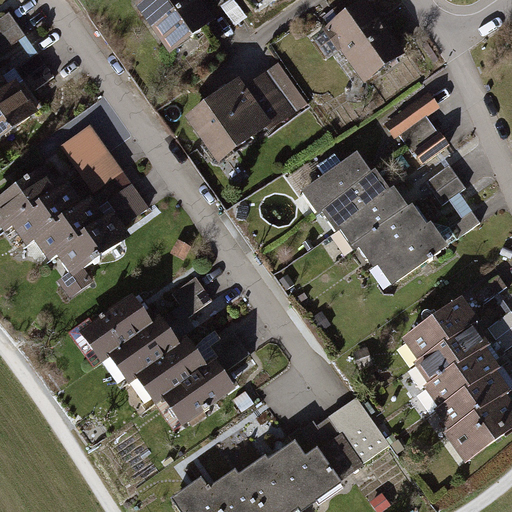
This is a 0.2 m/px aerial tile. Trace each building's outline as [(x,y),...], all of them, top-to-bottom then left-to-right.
[(198,0),(149,0),(134,10),(169,61),(218,28),(198,0)] [(404,59),(367,6),(327,34),(365,87),(404,59)] [(26,35),(9,13),(0,19),(0,47),(4,52),(26,35)] [(54,75),(37,53),(15,70),(32,92),(54,75)] [(243,82),(186,122),(218,169),(307,107),(281,70),(250,91),(243,82)] [(0,75),(0,98),(11,90),(0,75)] [(0,141),(43,109),(22,81),(11,90),(0,98),(0,141)] [(440,109),(429,93),(384,124),(394,140),(440,109)] [(426,119),(400,138),(413,156),(417,153),(425,163),(446,147),(426,119)] [(61,142),(92,194),(124,175),(93,123),(61,142)] [(363,157),(309,196),(396,285),(451,246),(363,157)] [(450,168),(427,184),(442,206),(465,190),(450,168)] [(44,177),(0,205),(0,219),(73,273),(122,236),(44,177)] [(121,230),(150,208),(132,185),(103,207),(121,230)] [(158,319),(166,314),(175,328),(214,304),(200,280),(152,310),(158,319)] [(132,304),(82,336),(187,427),(235,391),(132,304)] [(511,377),(465,308),(403,350),(473,454),(511,427),(511,377)] [(352,402),(178,511),(310,511),(390,463),(352,402)]
